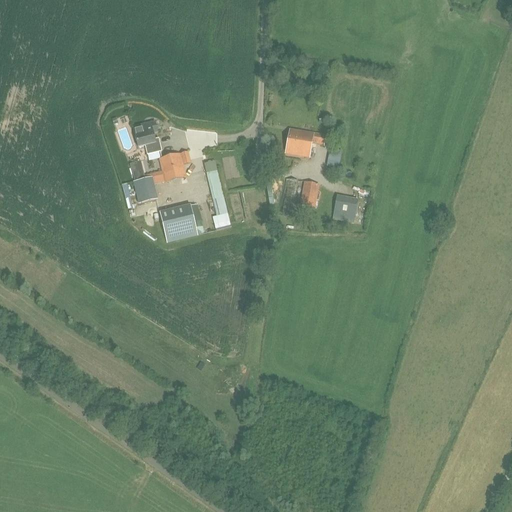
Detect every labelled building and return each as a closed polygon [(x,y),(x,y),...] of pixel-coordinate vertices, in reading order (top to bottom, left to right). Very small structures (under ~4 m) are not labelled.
[(156,144),(153,134),(158,133),(155,123),(134,128),(136,137),(138,148),(145,147),(147,156),(162,152),(160,143),(156,144)] [(312,149),(314,134),(290,130),(286,155),(310,159),(312,149)] [(314,134),(312,149),(313,144),(324,146),(326,136),(314,134)] [(328,167),(336,169),(340,152),(331,150),(328,167)] [(181,155),(160,160),(165,183),(186,178),(184,167),(181,155)] [(157,201),(152,179),(135,183),(140,205),(157,201)] [(319,186),(305,184),(301,205),(315,208),(319,186)] [(334,198),(330,216),(343,219),(346,200),(334,198)] [(284,199),(281,212),(294,214),(296,200),(284,199)] [(198,236),(191,207),(160,214),(167,243),(198,236)]
